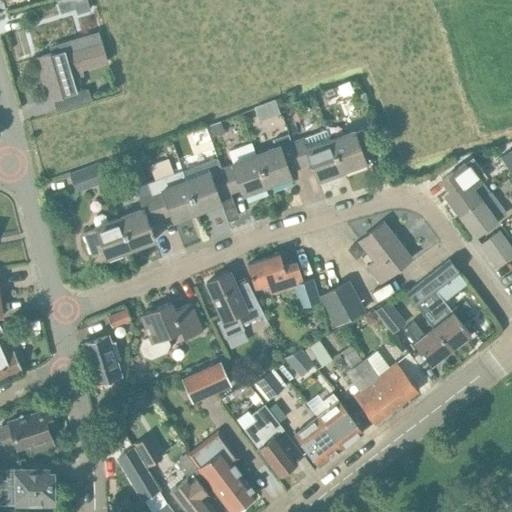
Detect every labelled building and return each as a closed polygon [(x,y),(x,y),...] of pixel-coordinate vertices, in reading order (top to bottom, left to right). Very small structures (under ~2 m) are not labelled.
[(107,61),(101,42),(65,53),(63,49),(36,57),(48,99),(70,93),(73,104),(90,100),(86,88),(76,91),(72,77),(82,74),(81,69),(107,61)] [(261,132),(284,127),(278,99),(255,104),(261,132)] [(330,138),(342,170),(365,161),(363,156),(377,151),(367,126),(354,131),(354,130),(330,138)] [(315,144),(313,137),(309,135),(291,142),(301,167),(312,163),(317,178),(318,178),(320,182),(333,177),(332,173),(342,170),(330,138),(315,144)] [(255,153),(266,185),(291,176),(289,171),(301,167),(291,142),(280,146),(280,144),(255,153)] [(511,149),(500,157),(511,174),(511,173),(511,149)] [(221,166),(231,193),(242,189),(243,193),(266,185),(255,153),(221,166)] [(231,193),(221,166),(218,157),(181,171),(184,180),(195,211),(221,202),(219,197),(231,193)] [(480,197),(488,191),(465,160),(441,178),(449,188),(444,192),(460,212),(480,197)] [(100,161),(69,173),(76,192),(107,181),(100,161)] [(195,211),(184,180),(181,171),(147,184),(159,219),(172,215),(173,220),(195,211)] [(119,217),(130,248),(155,239),(149,223),(159,219),(147,184),(136,188),(143,208),(119,217)] [(480,197),(460,212),(476,234),(506,211),(491,191),(489,193),(488,191),(480,197)] [(108,221),(106,215),(102,213),(95,216),(93,219),(96,227),(83,232),(92,256),(105,252),(107,257),(130,248),(119,217),(108,221)] [(382,220),(359,239),(374,258),(368,263),(382,280),(411,256),(382,220)] [(511,252),(511,247),(499,230),(480,243),(496,264),(511,252)] [(270,290),(292,283),(299,307),(320,300),(313,276),(303,279),(297,259),(283,263),(279,251),(247,262),(255,285),(267,281),(270,290)] [(453,310),(436,288),(459,270),(450,257),(407,290),(416,302),(416,303),(433,325),(451,349),(471,333),(453,310)] [(247,280),(236,285),(229,271),(206,281),(223,319),(236,313),(241,325),(264,314),(247,280)] [(349,279),(319,295),(336,325),(365,310),(349,279)] [(166,334),(180,328),(184,337),(202,329),(191,302),(174,309),(170,299),(140,312),(150,335),(142,338),(139,346),(143,355),(151,358),(167,351),(170,342),(166,334)] [(388,299),(374,310),(393,333),(406,322),(388,299)] [(127,313),(109,321),(113,330),(131,323),(127,313)] [(451,349),(433,325),(424,332),(414,319),(403,327),(431,364),(451,349)] [(0,376),(20,368),(12,348),(9,350),(2,333),(0,334),(0,376)] [(108,334),(83,342),(95,381),(120,373),(115,357),(120,356),(115,340),(110,342),(108,334)] [(319,340),(305,350),(311,359),(315,357),(321,366),(332,359),(319,340)] [(299,347),(284,356),(300,375),(313,364),(299,347)] [(380,385),(396,406),(418,389),(396,361),(387,368),(376,351),(362,360),(380,385)] [(229,382),(219,360),(183,377),(193,399),(229,382)] [(375,422),(396,406),(380,385),(362,360),(347,370),(360,389),(353,394),(375,422)] [(265,402),(276,393),(287,385),(272,366),(251,383),(265,402)] [(255,390),(249,394),(255,404),(261,399),(255,390)] [(317,415),(341,448),(363,431),(350,414),(333,391),(322,400),(328,407),(317,415)] [(251,414),(255,420),(244,428),(280,475),(298,463),(277,435),(284,429),(264,403),(251,414)] [(30,450),(52,443),(46,425),(52,423),(47,407),(8,419),(9,422),(0,425),(0,459),(18,459),(17,447),(28,444),(30,450)] [(341,448),(317,415),(295,432),(319,464),(341,448)] [(149,434),(134,443),(147,465),(162,456),(149,434)] [(232,460),(222,448),(221,449),(211,456),(210,455),(207,457),(208,459),(198,466),(198,467),(206,477),(218,493),(218,492),(233,511),(256,494),(233,462),(232,460)] [(144,498),(159,488),(142,460),(127,469),(144,498)] [(52,503),(52,496),(55,493),(55,485),(52,481),(52,471),(46,471),(46,467),(15,468),(6,468),(6,485),(16,485),(16,502),(52,503)] [(171,490),(184,506),(188,511),(216,511),(204,497),(208,494),(193,475),(190,478),(188,476),(171,490)] [(174,511),(167,501),(152,511),(174,511)]
